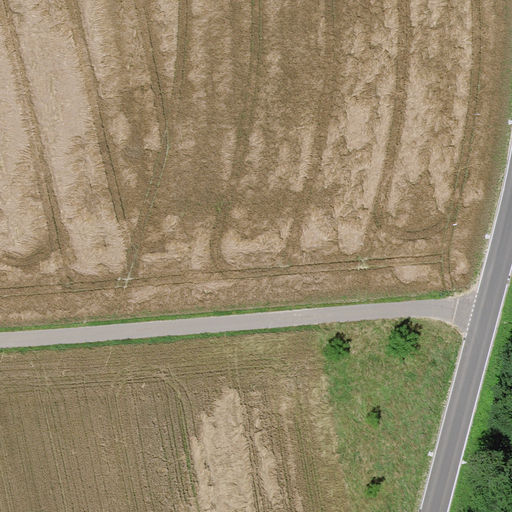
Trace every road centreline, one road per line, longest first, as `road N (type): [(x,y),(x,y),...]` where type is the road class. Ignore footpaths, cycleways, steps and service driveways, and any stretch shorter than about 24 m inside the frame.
road 1 (track): [(0,339),(402,308),(485,314)]
road 2 (tertiary): [(511,211),(434,511)]
